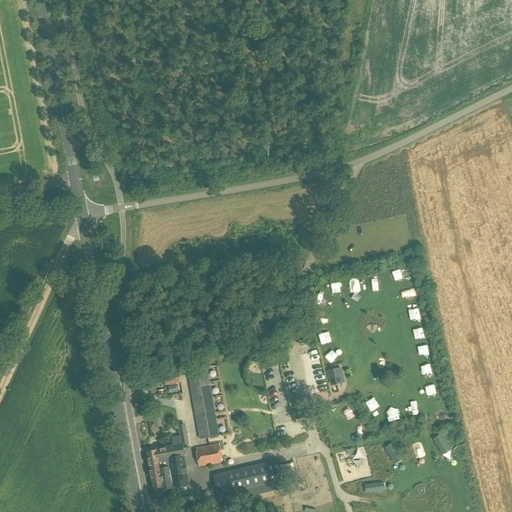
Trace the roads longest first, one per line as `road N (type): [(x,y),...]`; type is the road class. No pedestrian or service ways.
road 1 (unclassified): [(83,216),(351,165),(511,89)]
road 2 (secondary): [(138,511),(83,216)]
road 3 (secondary): [(83,216),(41,0)]
road 4 (track): [(0,394),(83,216)]
